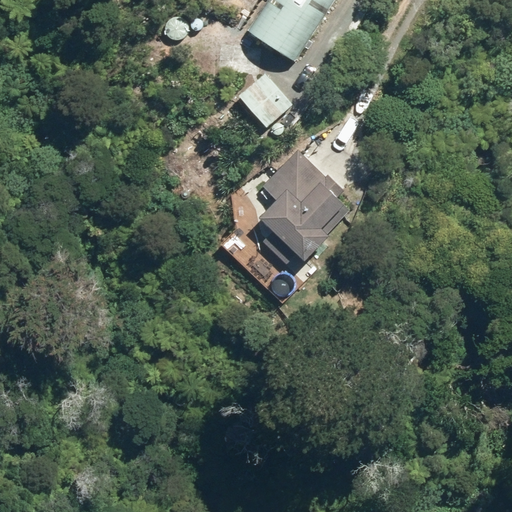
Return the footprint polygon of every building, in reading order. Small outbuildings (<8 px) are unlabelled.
[(267,0),(249,28),(296,59),(333,0),(267,0)] [(192,20),(189,15),(186,13),(183,12),(180,11),(177,10),(174,11),(171,11),(168,12),(165,14),(163,16),(161,19),(159,21),(158,24),(158,28),(158,31),(158,34),(159,37),(161,40),(163,42),(165,44),(168,46),(171,47),(174,48),(177,48),(180,47),(184,46),(186,45),(189,43),(191,41),(193,38),(194,35),(195,32),(195,29),(195,26),(194,22),(192,20)] [(262,41),(222,37),(218,70),(258,74),(262,41)] [(246,87),(245,98),(266,122),(293,99),(266,69),(246,87)] [(276,194),(261,211),(304,253),(350,205),(344,197),(346,194),(342,189),(345,185),(329,171),(326,173),(299,151),(264,184),(276,194)]
